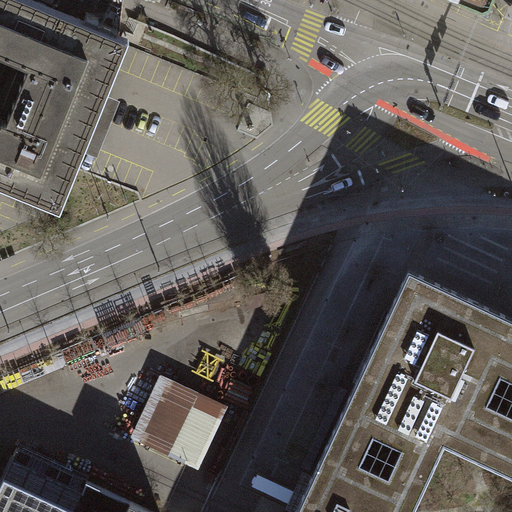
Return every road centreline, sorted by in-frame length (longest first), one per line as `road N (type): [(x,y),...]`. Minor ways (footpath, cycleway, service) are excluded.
road 1 (primary): [(426,85),(367,145),(339,161),(0,315)]
road 2 (residential): [(230,0),(426,85)]
